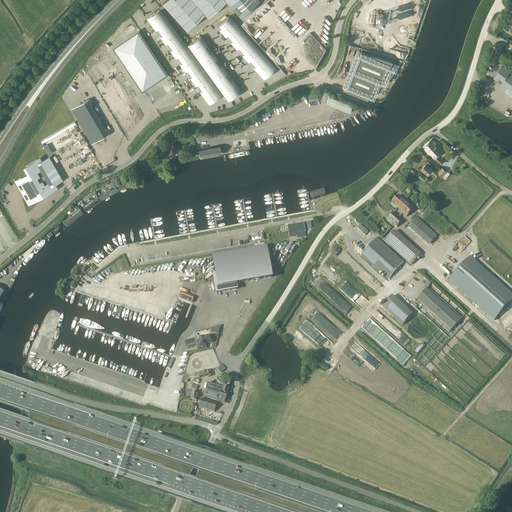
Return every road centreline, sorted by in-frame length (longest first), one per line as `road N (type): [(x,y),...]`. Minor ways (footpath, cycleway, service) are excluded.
road 1 (unclassified): [(214,433),(232,403),(238,363),(322,232),(456,109),(495,6)]
road 2 (unclassified): [(0,260),(84,185),(136,156),(158,130),(234,116),(317,77),(353,0)]
road 3 (motorway): [(349,511),(0,389)]
road 4 (motorway): [(0,417),(274,511)]
road 5 (unknown): [(206,294),(156,395),(42,356)]
road 6 (unclassified): [(416,511),(214,433)]
road 7 (unclassified): [(0,104),(89,0)]
